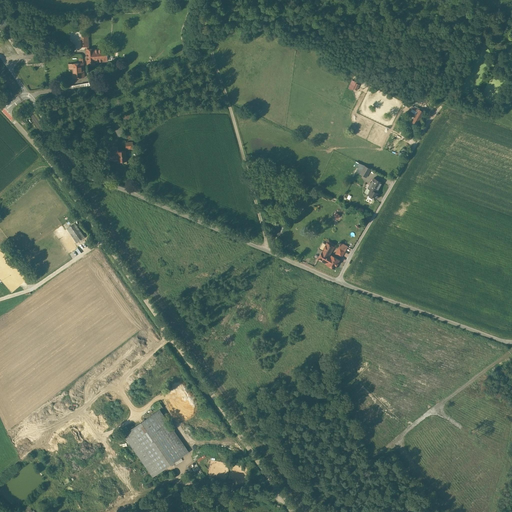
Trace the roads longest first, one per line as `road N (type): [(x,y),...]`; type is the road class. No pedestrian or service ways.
road 1 (unclassified): [(3,111),(52,165),(291,511)]
road 2 (unclassified): [(337,281),(84,175),(27,96)]
road 3 (track): [(269,252),(210,49),(207,0)]
road 4 (track): [(171,336),(0,476)]
road 5 (unclassified): [(337,281),(435,111)]
road 6 (unclassified): [(511,343),(337,281)]
